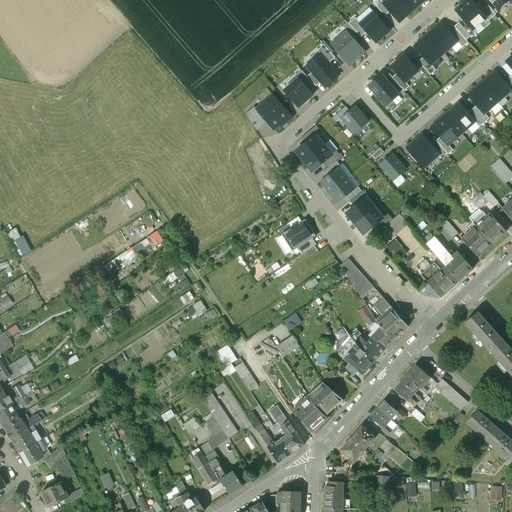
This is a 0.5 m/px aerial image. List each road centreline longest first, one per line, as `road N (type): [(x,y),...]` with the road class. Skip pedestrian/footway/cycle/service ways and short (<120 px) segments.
road 1 (residential): [(434,331),(282,153),(282,140),(350,83)]
road 2 (residential): [(350,83),(398,135),(511,41)]
road 3 (unknown): [(205,288),(314,451)]
road 4 (residential): [(314,451),(421,343)]
road 5 (residential): [(350,83),(450,0)]
road 6 (residential): [(511,429),(421,343)]
